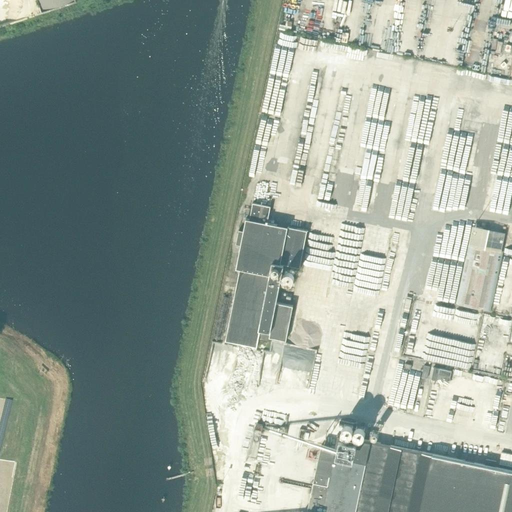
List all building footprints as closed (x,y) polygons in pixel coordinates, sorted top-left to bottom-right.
[(253,202),(250,219),(268,222),(271,206),(253,202)] [(268,222),(250,219),(246,218),(244,230),(239,230),(236,244),(241,245),(236,268),(240,268),(226,340),(257,347),(258,339),(268,341),(269,337),(275,301),(277,302),(284,264),(300,267),(307,230),(268,222)] [(293,305),(277,302),(275,301),(269,337),(286,340),(293,305)] [(446,367),(445,370),(434,367),(431,379),(437,380),(437,378),(449,381),(452,371),(450,371),(451,367),(446,367)] [(420,511),(432,454),(433,453),(352,436),(337,433),(334,448),(321,445),(307,511),(420,511)] [(511,511),(511,470),(432,454),(420,511),(511,511)]
